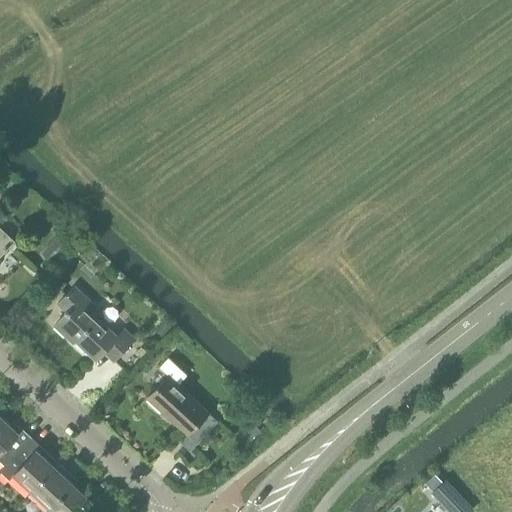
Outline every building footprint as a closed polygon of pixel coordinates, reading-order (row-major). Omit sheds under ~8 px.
[(0,228),(0,255),(14,241),(0,228)] [(57,234),(41,253),(53,262),(69,243),(57,234)] [(126,328),(119,335),(93,310),(98,304),(76,284),(60,301),(68,310),(56,323),(69,335),(71,333),(98,358),(106,350),(115,359),(136,337),(126,328)] [(219,421),(179,384),(188,375),(169,357),(161,366),(170,375),(148,397),(188,435),(181,442),(191,451),(219,421)] [(0,460),(4,464),(31,435),(19,424),(14,428),(0,414),(0,460)] [(252,424),(240,440),(249,447),(261,431),(252,424)] [(31,435),(4,464),(0,468),(0,470),(9,479),(14,474),(32,490),(55,466),(41,453),(45,448),(31,435)] [(49,507),(72,482),(59,470),(63,465),(59,461),(55,466),(32,490),(49,507)] [(468,511),(473,508),(446,479),(433,492),(452,511),(468,511)] [(72,482),(49,507),(54,511),(97,511),(104,504),(91,492),(87,496),(72,482)]
